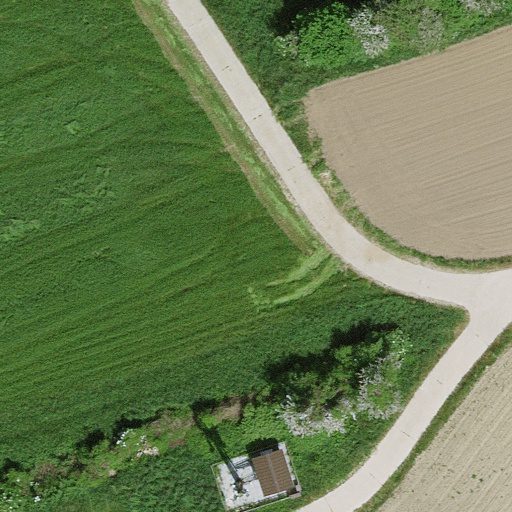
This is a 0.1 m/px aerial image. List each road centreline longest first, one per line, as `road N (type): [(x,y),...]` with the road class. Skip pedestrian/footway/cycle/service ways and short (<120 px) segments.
road 1 (track): [(182,0),(349,244),(427,283),(511,288)]
road 2 (track): [(325,511),(392,453),(511,288)]
